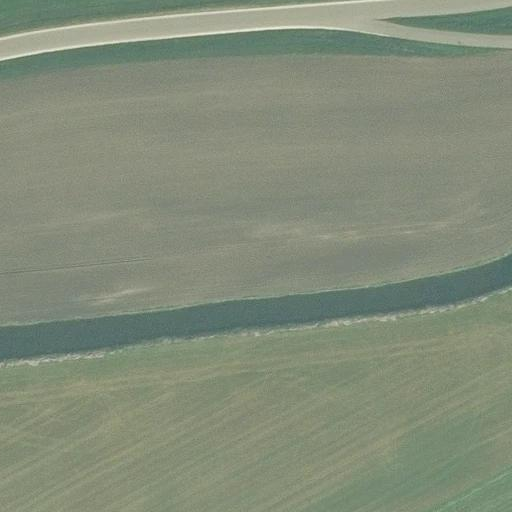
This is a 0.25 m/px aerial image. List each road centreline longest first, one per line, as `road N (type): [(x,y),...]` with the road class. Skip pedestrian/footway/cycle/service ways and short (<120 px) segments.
road 1 (unclassified): [(0,49),(327,12)]
road 2 (unclassified): [(511,41),(421,36),(327,12)]
road 3 (unclassified): [(327,12),(486,0)]
